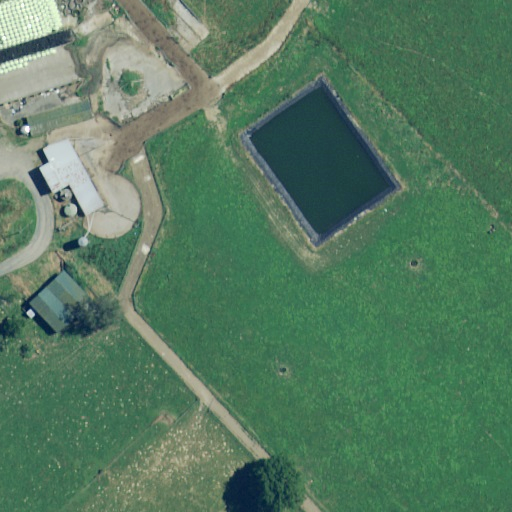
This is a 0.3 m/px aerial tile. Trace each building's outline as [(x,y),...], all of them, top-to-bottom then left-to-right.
[(0,51),(82,26),(74,0),(22,0),(0,7),(0,51)] [(0,107),(49,91),(38,58),(0,70),(0,107)] [(29,119),(31,125),(22,127),(25,139),(38,135),(94,120),(89,103),(86,104),(82,88),(51,97),(56,112),(29,119)] [(54,194),(59,192),(66,205),(78,199),(88,217),(106,208),(70,140),(47,152),(52,163),(41,169),(54,194)] [(98,304),(68,271),(32,305),(59,334),(78,316),(81,320),(98,304)]
